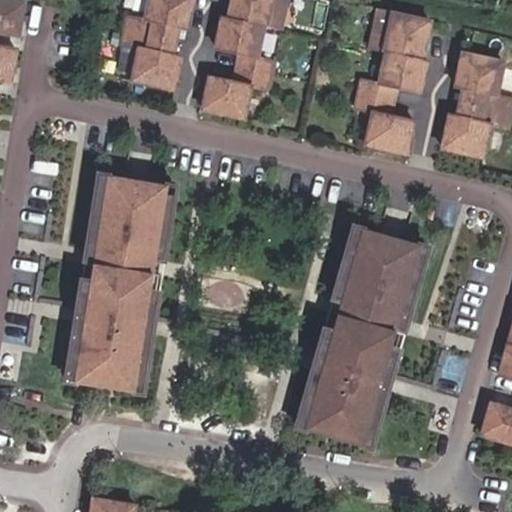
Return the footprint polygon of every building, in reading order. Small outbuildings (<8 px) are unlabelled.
[(0,0),(0,82),(12,85),(17,52),(0,49),(0,34),(20,38),(25,5),(0,0)] [(189,30),(195,0),(152,0),(147,24),(130,20),(124,45),(141,49),(134,84),(175,92),(182,59),(175,57),(158,54),(165,25),(181,28),(189,30)] [(266,28),(281,31),(287,0),(235,0),(235,7),(253,10),(250,24),(232,21),(224,19),(218,51),(242,55),(236,85),(211,80),(204,113),(246,121),(253,88),(270,92),(276,60),(260,57),(266,28)] [(235,7),(232,21),(250,24),(253,10),(235,7)] [(408,43),(427,48),(432,24),(380,12),(371,49),(388,53),(381,84),(364,81),(357,110),(375,114),(368,146),(410,155),(416,124),(392,119),(398,89),(423,95),(430,63),(424,62),(405,58),(408,43)] [(175,57),(181,28),(165,25),(158,54),(175,57)] [(424,62),(427,48),(408,43),(405,58),(424,62)] [(511,118),(511,98),(499,96),(506,64),(465,55),(458,88),(466,89),(482,93),(476,122),(459,119),(451,117),(444,150),(486,159),(493,125),(510,129),(511,118)] [(466,89),(459,119),(476,122),(482,93),(466,89)] [(110,180),(101,179),(99,188),(108,189),(110,180)] [(167,199),(169,190),(110,180),(108,189),(99,188),(89,252),(98,254),(90,298),(82,296),(69,376),(78,377),(76,386),(135,396),(137,387),(146,388),(158,309),(150,307),(157,263),(166,265),(176,200),(167,199)] [(176,200),(178,191),(169,190),(167,199),(176,200)] [(364,225),(356,223),(353,232),(362,234),(364,225)] [(362,234),(353,232),(335,295),(344,297),(331,340),(323,337),(300,415),(309,417),(306,426),(364,443),(366,434),(375,436),(397,359),(389,357),(401,314),(410,316),(428,253),(420,251),(422,242),(364,225),(362,234)] [(428,253),(431,245),(422,242),(420,251),(428,253)] [(511,335),(501,372),(511,375),(511,408),(493,403),(484,434),(511,442),(511,335)] [(69,376),(67,385),(76,386),(78,377),(69,376)] [(135,396),(144,397),(146,388),(137,387),(135,396)] [(298,423),(306,426),(309,417),(300,415),(298,423)] [(364,443),(372,445),(375,436),(366,434),(364,443)] [(135,511),(137,505),(95,498),(92,511),(135,511)]
